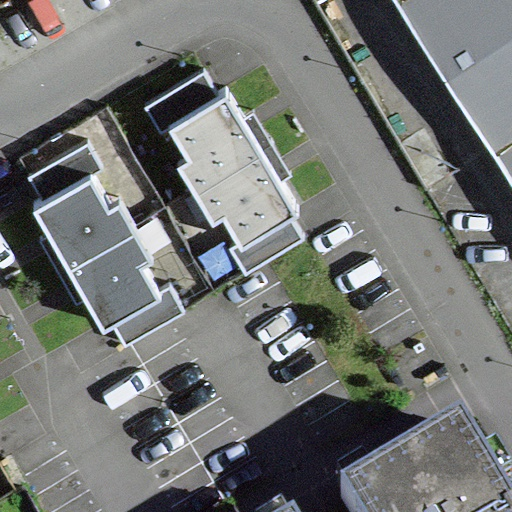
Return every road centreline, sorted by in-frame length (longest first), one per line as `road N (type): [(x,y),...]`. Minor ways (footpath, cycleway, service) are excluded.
road 1 (residential): [(511,388),(288,24),(249,0)]
road 2 (residential): [(200,0),(0,114)]
